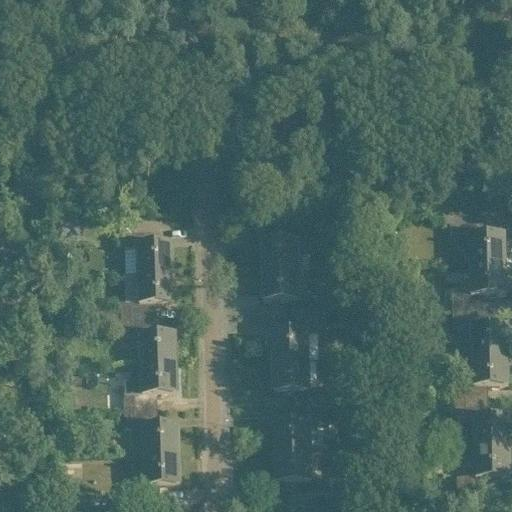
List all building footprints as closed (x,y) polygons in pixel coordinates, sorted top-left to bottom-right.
[(79,224),(58,225),(58,242),(79,242),(79,224)] [(483,228),(451,228),(451,241),(470,242),(471,270),(503,269),(503,240),(505,240),(505,239),(484,240),(483,228)] [(283,245),(262,245),(262,246),(264,246),(265,258),(265,275),(300,274),(299,247),(315,244),(315,232),(283,233),(283,245)] [(152,248),(152,237),(119,238),(120,250),(138,249),(139,278),(172,277),(171,249),(173,249),(173,248),(152,248)] [(504,297),(503,269),(471,270),(472,297),(454,298),(454,311),(486,310),(485,299),(506,298),(506,297),(504,297)] [(264,304),(264,305),(293,304),(293,315),(326,315),(326,302),(308,301),(300,301),(300,274),(265,275),(265,291),(266,304),(264,304)] [(173,306),(172,277),(139,278),(140,307),(122,307),(123,320),(134,320),(154,319),(154,307),(175,307),(175,306),(173,306)] [(486,319),(454,320),(454,332),(472,334),(473,361),(506,360),(505,343),(505,331),(507,331),(507,330),(486,331),(486,319)] [(293,336),(273,336),(273,337),(275,337),(275,349),(275,366),(309,365),(309,363),(318,363),(317,337),(327,336),(326,324),(293,324),(293,336)] [(155,339),(154,328),(123,329),(123,341),(141,341),(142,369),(175,368),(174,340),(176,340),(176,339),(155,339)] [(506,388),(506,360),(473,361),(473,389),(455,389),(456,402),(468,402),(488,402),(488,390),(508,389),(508,388),(506,388)] [(276,394),(274,394),(274,396),(295,395),(295,406),(329,406),(328,395),(309,394),(309,365),(275,366),(276,382),(276,394)] [(175,397),(175,368),(142,369),(133,369),(133,372),(129,373),(130,385),(125,385),(125,399),(125,411),(157,410),(157,399),(178,398),(177,397),(175,397)] [(488,422),(488,410),(456,411),(456,424),(474,423),(475,452),(508,451),(507,422),(509,422),(509,421),(488,422)] [(275,427),(275,428),(277,428),(278,457),(310,456),(309,429),(329,427),(329,414),(295,415),(296,427),(275,427)] [(157,419),(125,420),(126,432),(145,431),(146,461),(177,460),(177,431),(179,431),(179,430),(158,430),(157,419)] [(509,479),(508,451),(475,452),(475,480),(457,481),(457,494),(470,494),(490,493),(490,481),(511,481),(511,479),(509,479)] [(278,485),(276,485),(276,486),(297,486),(298,497),(330,496),(330,484),(310,483),(310,456),(278,457),(278,485)] [(178,488),(177,460),(146,461),(147,489),(127,489),(128,502),(160,501),(159,489),(180,489),(180,488),(178,488)]
